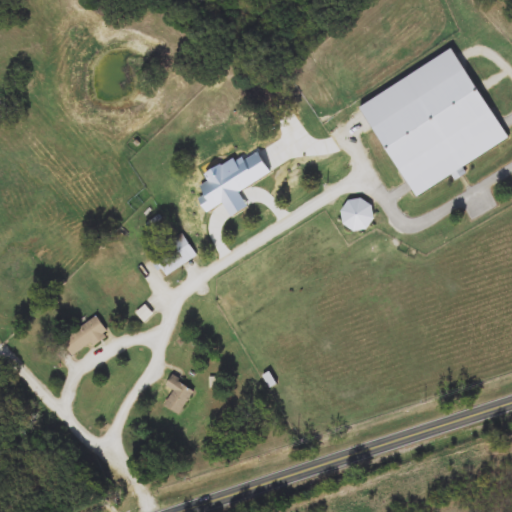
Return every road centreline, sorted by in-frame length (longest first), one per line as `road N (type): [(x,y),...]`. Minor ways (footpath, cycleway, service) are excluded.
road 1 (secondary): [(163,511),(511,403)]
road 2 (residential): [(156,511),(135,470),(0,342)]
road 3 (residential): [(178,300),(127,403),(121,457)]
